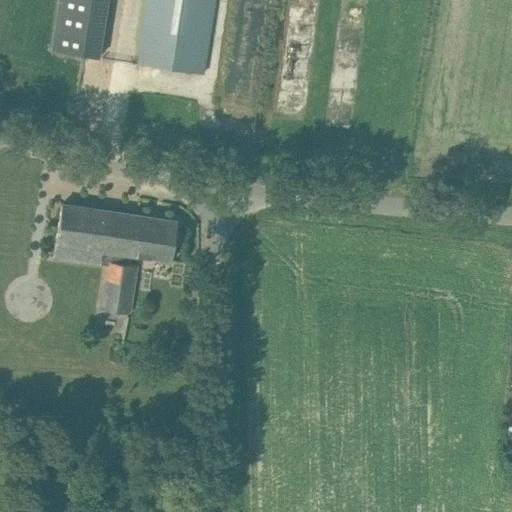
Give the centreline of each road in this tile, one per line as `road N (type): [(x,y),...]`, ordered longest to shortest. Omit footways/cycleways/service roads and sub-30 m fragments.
road 1 (unclassified): [(217,511),(216,190)]
road 2 (unclassified): [(511,216),(216,190)]
road 3 (unclassified): [(216,190),(0,142)]
